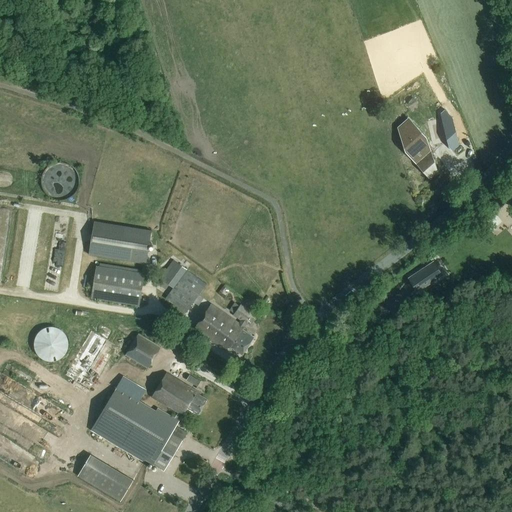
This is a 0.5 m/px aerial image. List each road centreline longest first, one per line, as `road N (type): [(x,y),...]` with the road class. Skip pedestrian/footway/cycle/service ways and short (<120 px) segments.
road 1 (tertiary): [(192,511),(277,369),(316,320),(458,209),(511,148)]
road 2 (track): [(310,360),(511,281)]
